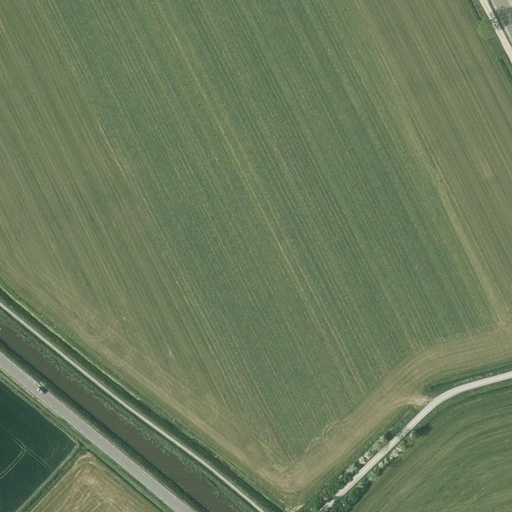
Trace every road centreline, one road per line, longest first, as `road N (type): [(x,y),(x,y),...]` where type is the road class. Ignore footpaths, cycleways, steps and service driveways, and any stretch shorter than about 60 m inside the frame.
road 1 (secondary): [(184,511),(0,358)]
road 2 (unclassified): [(322,511),(443,399),(511,376)]
